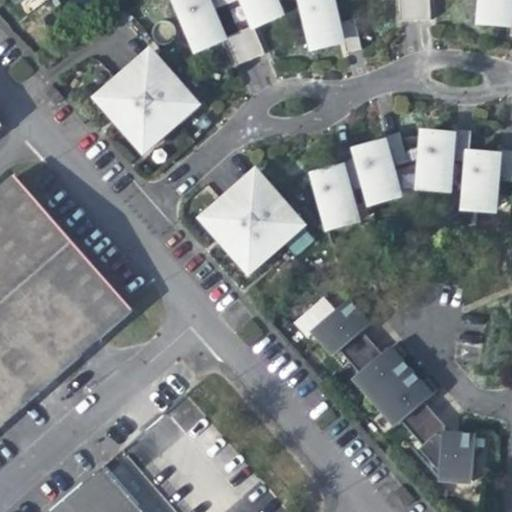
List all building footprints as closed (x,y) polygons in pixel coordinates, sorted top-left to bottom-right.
[(284,16),(276,0),(180,0),(176,2),(198,52),(209,47),(221,42),(207,10),(230,0),(248,0),(260,26),(273,20),(284,16)] [(328,46),(339,44),(329,0),(302,0),(314,49),(328,46)] [(400,0),(402,22),(431,21),(430,0),(400,0)] [(492,25),(505,26),(508,0),(482,0),(479,23),(492,25)] [(348,53),(362,50),(355,19),(341,23),(348,53)] [(238,66),(266,55),(254,27),(226,38),(238,66)] [(180,125),(200,108),(179,84),(152,53),(119,82),(117,80),(98,97),(126,128),(146,151),(168,132),(178,123),(180,125)] [(51,86),(46,90),(53,98),(52,99),(56,104),(63,99),(59,93),(58,95),(51,86)] [(470,154),(472,132),(456,131),(454,160),(470,161),(470,154)] [(394,166),(408,162),(401,133),(386,136),(394,166)] [(421,190),(445,191),(449,136),(438,136),(424,135),(421,190)] [(397,198),(382,145),(371,148),(357,152),(359,158),(367,187),(372,205),(397,198)] [(500,180),(511,180),(511,151),(502,150),(500,180)] [(491,212),(495,156),(484,156),(470,154),(470,161),(466,210),(491,212)] [(367,187),(359,158),(345,162),(353,191),(367,187)] [(330,229),(355,222),(340,170),(328,173),(315,177),(330,229)] [(284,245),(304,229),(273,193),(257,174),(224,202),(223,201),(215,208),(204,217),(251,272),(275,251),(283,244),(284,245)] [(0,428),(134,312),(18,179),(0,194),(0,428)] [(337,354),(341,351),(363,331),(377,320),(372,314),(367,308),(366,309),(360,314),(351,303),(318,331),(337,354)] [(351,363),(374,344),(363,331),(341,351),(351,363)] [(362,375),(384,356),(374,344),(351,363),(362,375)] [(378,401),(412,373),(402,360),(408,355),(399,344),(384,356),(362,375),(358,378),(378,401)] [(425,403),(439,391),(429,379),(423,385),(412,373),(378,401),(399,425),(403,422),(425,403)] [(181,432),(202,421),(191,399),(169,410),(181,432)] [(413,434),(436,415),(425,403),(403,422),(413,434)] [(423,446),(446,427),(436,415),(413,434),(423,446)] [(461,435),(446,434),(446,427),(423,446),(443,469),(442,479),(473,481),(476,436),(461,435)] [(146,511),(106,466),(68,499),(53,511),(146,511)] [(400,509),(414,500),(404,486),(390,496),(400,509)]
